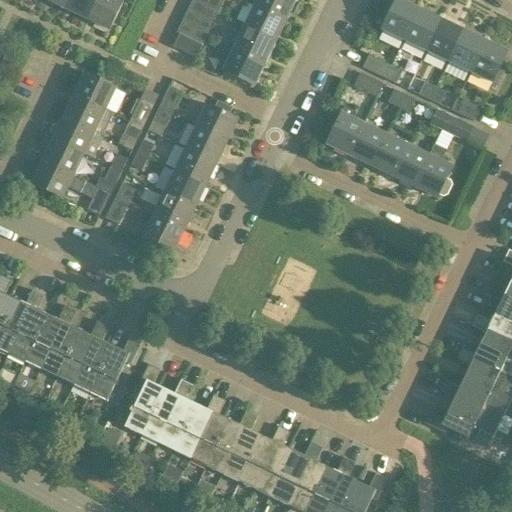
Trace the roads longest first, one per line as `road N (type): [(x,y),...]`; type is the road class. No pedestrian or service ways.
road 1 (residential): [(474,250),(377,443),(170,347),(191,303)]
road 2 (residential): [(474,250),(269,148)]
road 3 (residential): [(191,303),(0,211)]
road 4 (residential): [(282,119),(147,53),(172,0)]
road 5 (residential): [(191,303),(269,148)]
road 6 (residential): [(0,181),(61,58)]
road 7 (residential): [(282,119),(339,0)]
